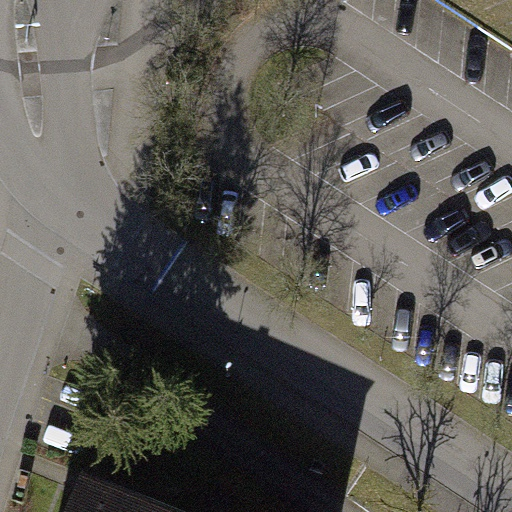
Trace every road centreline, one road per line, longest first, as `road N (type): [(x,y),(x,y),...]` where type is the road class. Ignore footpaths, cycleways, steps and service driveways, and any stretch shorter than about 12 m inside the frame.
road 1 (residential): [(511,492),(70,195)]
road 2 (residential): [(70,195),(38,133),(21,0)]
road 3 (residential): [(0,362),(41,233),(70,195)]
